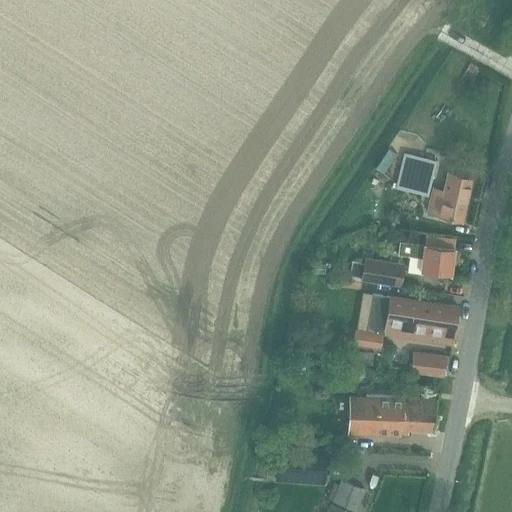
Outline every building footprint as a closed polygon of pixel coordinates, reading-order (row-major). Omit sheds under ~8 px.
[(416,158),(405,155),(399,180),(410,182),(416,158)] [(461,221),(471,178),(446,172),(441,193),(433,191),(428,213),(461,221)] [(410,242),(403,241),(400,253),(407,255),(408,255),(407,269),(409,271),(417,273),(419,271),(447,276),(452,250),(410,242)] [(396,284),(399,268),(381,264),(382,259),(363,255),(359,277),(396,284)] [(380,351),(383,336),(450,344),(458,307),(371,293),(365,332),(369,333),(367,342),(356,340),(356,347),(380,351)] [(412,348),(408,368),(440,375),(444,355),(412,348)] [(432,431),(436,402),(404,395),(351,393),(347,431),(401,435),(401,429),(432,431)] [(278,448),(276,481),(298,482),(323,484),(324,473),(325,452),(278,448)] [(356,511),(364,491),(340,482),(331,505),(330,504),(327,511),(356,511)] [(417,509),(422,498),(402,489),(397,500),(417,509)]
